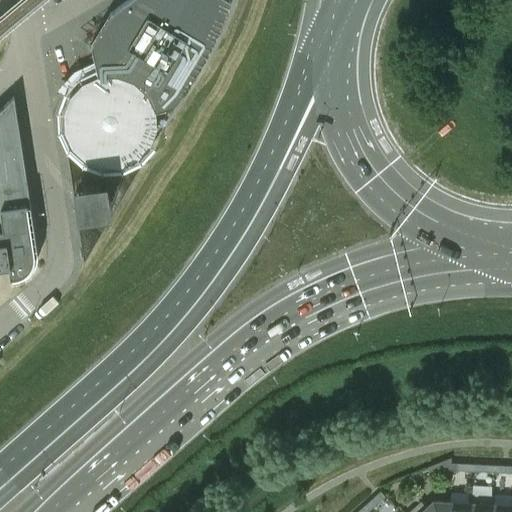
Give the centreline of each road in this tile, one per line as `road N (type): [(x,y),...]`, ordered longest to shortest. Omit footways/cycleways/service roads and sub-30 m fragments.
road 1 (trunk): [(316,61),(256,187),(197,282),(0,471)]
road 2 (trunk): [(73,511),(278,335),(359,287),(466,250)]
road 3 (unclassified): [(32,40),(54,273),(0,322)]
road 4 (primary): [(316,61),(322,113),(362,189),(417,232),(466,250)]
